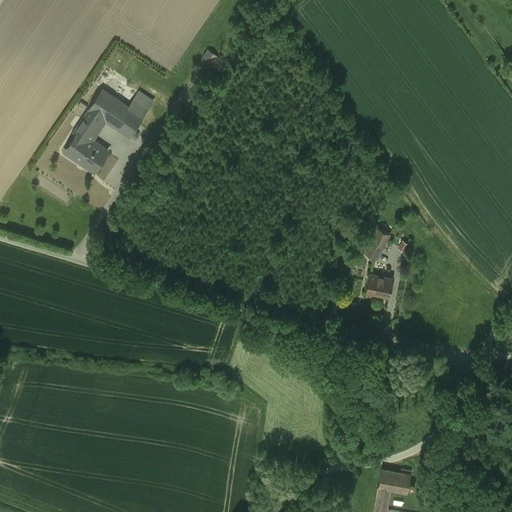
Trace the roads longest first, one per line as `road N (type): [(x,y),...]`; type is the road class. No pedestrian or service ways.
road 1 (unclassified): [(480,353),(242,308),(0,236)]
road 2 (unclassified): [(480,353),(439,427),(419,446),(388,460),(323,470),(277,511)]
road 3 (track): [(77,259),(134,156),(116,141)]
